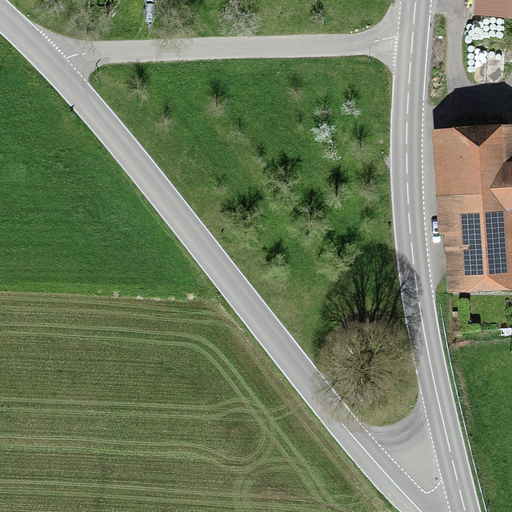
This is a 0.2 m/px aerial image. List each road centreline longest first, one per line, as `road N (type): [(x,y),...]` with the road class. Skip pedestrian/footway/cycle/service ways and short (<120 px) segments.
road 1 (tertiary): [(50,61),(422,511)]
road 2 (primary): [(465,511),(413,262),(406,128),(412,33)]
road 3 (tertiary): [(50,61),(367,43),(412,33)]
